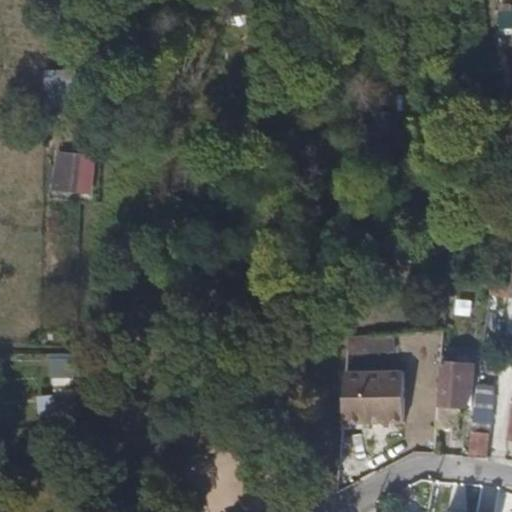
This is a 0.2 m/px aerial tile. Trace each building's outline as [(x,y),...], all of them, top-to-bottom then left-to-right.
[(84,89),(56,88),(55,126),(84,126),(84,89)] [(415,124),(387,125),(387,143),(415,142),(415,124)] [(444,126),(432,126),(432,140),(444,140),(444,126)] [(53,175),(53,191),(58,190),(58,196),(92,196),(94,161),(60,161),(60,175),(53,175)] [(460,273),(449,270),(448,284),(459,284),(460,273)] [(491,293),(509,295),(510,282),(492,279),(491,293)] [(381,336),(353,337),(352,351),(381,350),(381,336)] [(443,358),(440,405),(470,407),(473,366),(448,364),(449,358),(443,358)] [(381,384),(368,384),(369,425),(406,423),(406,411),(406,387),(382,387),(381,384)] [(477,413),(472,458),(487,461),(489,434),(483,434),(485,415),(477,413)] [(365,435),(345,437),(349,465),(369,463),(365,435)]
